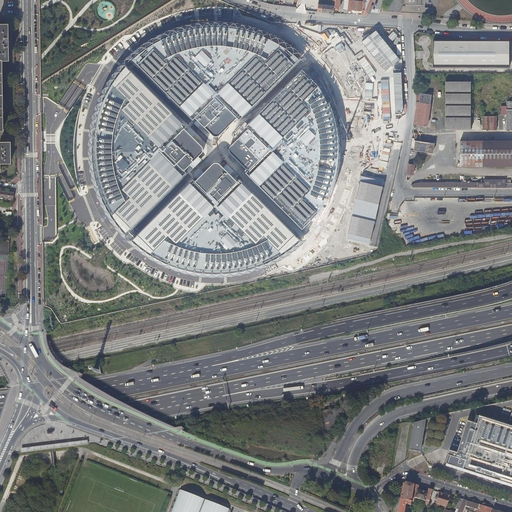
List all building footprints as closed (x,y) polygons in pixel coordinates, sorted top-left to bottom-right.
[(318,5),(318,12),(333,13),(334,9),(335,0),(333,0),(332,6),(318,5)] [(361,0),(362,2),(349,0),(348,10),(347,11),(351,12),(352,10),(362,11),(362,16),(363,16),(367,14),(372,0),(361,0)] [(402,7),(399,13),(427,14),(427,9),(425,8),(425,4),(431,4),(430,0),(403,0),(403,3),(402,5),(404,6),(403,8),(402,7)] [(310,8),(310,11),(311,11),(318,12),(318,5),(309,3),(308,7),(310,8)] [(133,62),(216,140),(302,56),(287,43),(275,36),(262,30),(246,26),(225,22),(212,21),(191,23),(173,28),(155,39),(133,62)] [(0,129),(3,129),(2,60),(9,60),(8,24),(0,24),(0,129)] [(363,42),(386,72),(401,60),(378,31),(363,42)] [(393,41),(398,36),(393,31),(388,37),(393,41)] [(312,33),(311,44),(331,45),(331,34),(312,33)] [(433,42),(433,43),(433,66),(509,67),(508,42),(433,42)] [(369,86),(380,79),(357,45),(347,52),(369,86)] [(305,66),(229,144),(228,145),(228,147),(229,149),(246,168),(244,170),(303,231),(306,231),(310,227),(318,216),(330,197),(334,188),(338,178),(341,167),(342,156),(342,142),(341,132),(339,124),(337,115),(334,107),(328,96),(322,88),(317,82),(305,66)] [(130,233),(205,154),(206,153),(206,151),(205,149),(188,131),(190,128),(130,68),(127,68),(123,72),(115,84),(103,103),(99,112),(96,121),(93,133),(92,144),(92,157),(93,168),(95,176),(98,185),(101,192),(107,203),(112,211),(118,218),(130,233)] [(470,131),(471,83),(445,83),(444,130),(470,131)] [(354,105),(361,115),(391,93),(384,84),(354,105)] [(88,88),(86,87),(68,116),(61,129),(61,140),(61,150),(66,164),(79,194),(81,193),(76,169),(75,144),(78,115),(88,88)] [(419,91),(415,91),(415,94),(419,94),(419,102),(417,102),(417,98),(416,98),(416,109),(414,124),(427,126),(431,96),(422,94),(422,92),(419,92),(419,91)] [(355,109),(350,113),(356,121),(361,117),(355,109)] [(483,116),(482,130),(496,130),(496,116),(483,116)] [(0,162),(10,162),(10,142),(5,142),(5,140),(0,140),(0,142),(0,162)] [(414,150),(410,150),(407,173),(412,174),(415,155),(416,155),(417,150),(432,153),(434,144),(415,141),(414,150)] [(511,141),(461,141),(461,166),(511,166),(511,141)] [(384,146),(372,151),(377,162),(389,156),(384,146)] [(299,239),(217,157),(133,235),(148,248),(161,260),(174,265),(190,269),(207,270),(225,269),(245,267),(264,260),(282,249),(299,239)] [(366,177),(351,240),(370,244),(383,181),(366,177)] [(0,196),(13,198),(14,192),(0,190),(0,196)] [(342,406),(319,409),(322,430),(323,431),(324,432),(325,433),(326,434),(328,434),(330,434),(331,433),(332,432),(333,431),(333,429),(333,428),(332,423),(339,422),(338,417),(344,416),(342,406)] [(511,419),(510,426),(480,416),(465,462),(511,477),(511,419)] [(416,423),(413,424),(409,451),(420,453),(425,421),(416,423)] [(37,450),(88,444),(88,439),(39,446),(37,450)] [(402,491),(400,499),(412,501),(413,495),(415,484),(407,482),(403,484),(402,491)] [(415,496),(415,497),(425,500),(427,493),(427,492),(417,489),(415,496)] [(424,503),(428,505),(429,500),(433,490),(428,489),(427,492),(427,493),(425,500),(424,503)] [(226,511),(228,509),(182,491),(173,511),(226,511)] [(439,492),(436,504),(446,507),(451,496),(439,492)] [(397,511),(409,511),(412,501),(400,499),(399,509),(398,509),(397,511)] [(443,511),(457,511),(463,500),(460,499),(455,508),(457,509),(455,511),(453,511),(445,509),(443,511)] [(457,511),(461,511),(465,505),(477,509),(480,505),(467,501),(467,504),(465,503),(466,501),(463,500),(457,511)]
